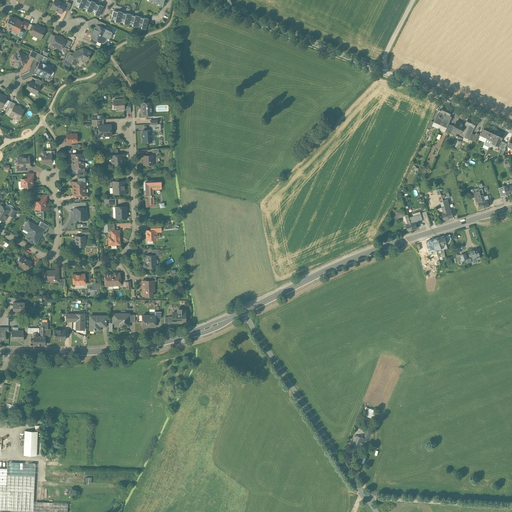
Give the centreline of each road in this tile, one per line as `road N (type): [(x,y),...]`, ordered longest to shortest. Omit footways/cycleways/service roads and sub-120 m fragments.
road 1 (residential): [(511,127),(206,0)]
road 2 (tertiary): [(244,311),(343,262),(511,208)]
road 3 (tertiary): [(0,351),(156,343),(244,311)]
road 4 (unclassified): [(376,511),(244,311)]
road 5 (residential): [(128,128),(130,242),(98,264),(52,258)]
